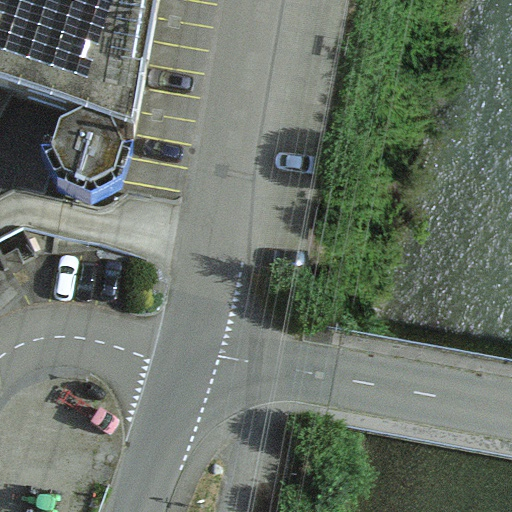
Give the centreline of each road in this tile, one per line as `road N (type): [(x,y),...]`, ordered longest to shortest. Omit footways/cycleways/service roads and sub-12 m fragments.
road 1 (residential): [(201,353),(271,0)]
road 2 (residential): [(201,353),(511,411)]
road 3 (track): [(201,353),(244,423),(235,511)]
road 4 (residential): [(141,511),(201,353)]
